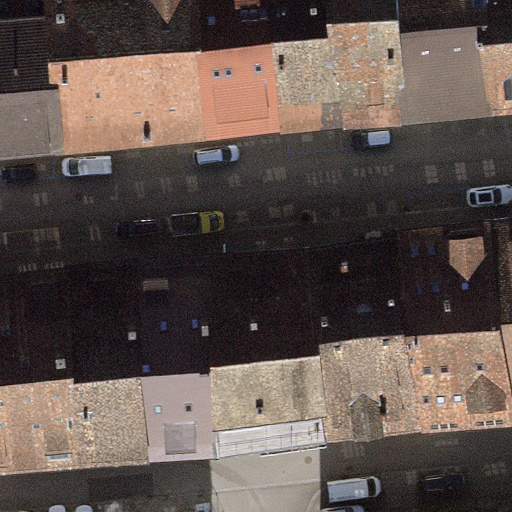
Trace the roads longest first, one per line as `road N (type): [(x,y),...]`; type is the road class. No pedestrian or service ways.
road 1 (residential): [(511,164),(0,207)]
road 2 (residential): [(257,486),(511,461)]
road 3 (residential): [(11,511),(257,486)]
